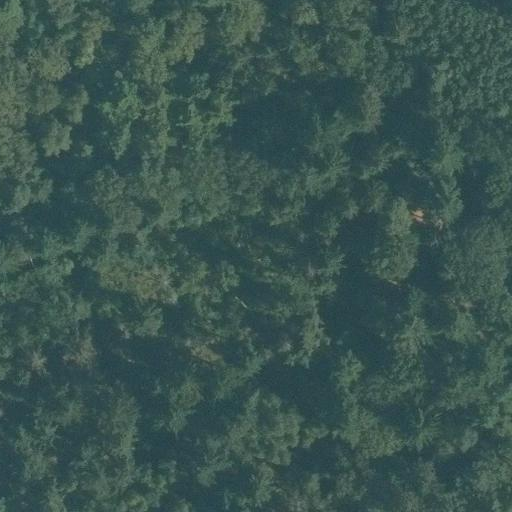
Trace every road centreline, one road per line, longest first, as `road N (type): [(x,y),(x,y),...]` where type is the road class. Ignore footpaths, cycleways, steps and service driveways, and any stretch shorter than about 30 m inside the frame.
road 1 (track): [(403,0),(346,511)]
road 2 (track): [(394,98),(511,134)]
